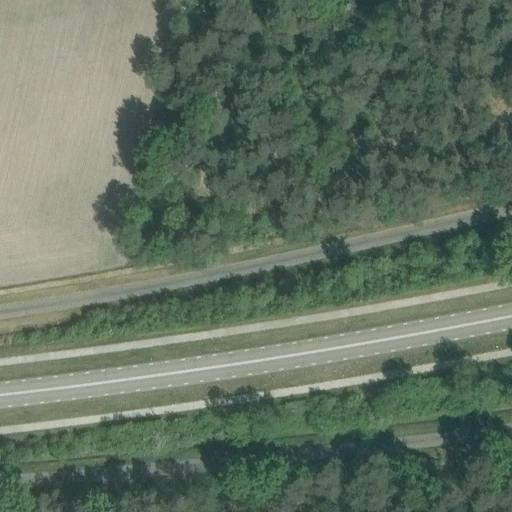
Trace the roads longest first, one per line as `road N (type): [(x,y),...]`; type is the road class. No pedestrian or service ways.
road 1 (unclassified): [(511,206),(0,312)]
road 2 (tertiary): [(0,394),(511,315)]
road 3 (unclassified): [(511,429),(0,486)]
